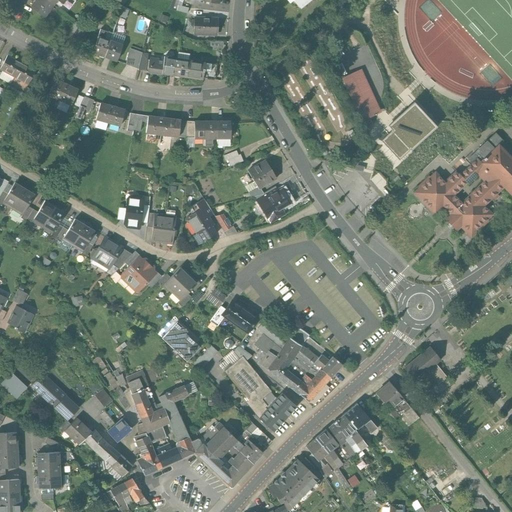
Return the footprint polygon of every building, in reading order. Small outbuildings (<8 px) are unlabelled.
[(45,0),(35,0),(31,7),(44,17),(53,5),(45,0)] [(216,19),(195,18),(194,35),(215,36),(216,19)] [(109,41),(97,37),(92,53),(104,57),(109,41)] [(121,45),(109,41),(104,57),(116,61),(121,45)] [(339,45),(329,50),(334,60),(344,55),(339,45)] [(142,53),(131,49),(127,65),(138,69),(142,54),(142,53)] [(138,69),(137,71),(145,72),(147,55),(142,54),(138,69)] [(21,63),(7,55),(0,68),(0,70),(14,78),(21,63)] [(176,59),(164,57),(163,62),(151,60),(149,73),(174,76),(176,59)] [(204,63),(176,59),(174,76),(202,80),(203,74),(204,63)] [(14,78),(9,86),(23,93),(26,87),(27,87),(36,71),(21,63),(14,78)] [(217,65),(204,63),(203,74),(215,76),(217,65)] [(342,64),(337,66),(342,77),(347,75),(342,64)] [(362,71),(357,73),(377,114),(381,112),(362,71)] [(377,114),(357,73),(343,79),(366,130),(373,127),(368,118),(377,114)] [(66,85),(55,80),(48,95),(59,101),(66,85)] [(78,91),(66,85),(59,101),(71,106),(78,91)] [(27,87),(26,87),(23,93),(19,100),(27,104),(34,91),(27,87)] [(388,127),(397,136),(393,140),(389,135),(381,141),(399,161),(440,127),(414,100),(403,111),(404,113),(388,127)] [(112,107),(100,104),(96,120),(108,123),(112,107)] [(124,110),(112,107),(108,123),(120,127),(124,110)] [(130,114),(127,131),(133,132),(136,115),(130,114)] [(136,115),(133,132),(138,133),(141,116),(136,115)] [(160,118),(148,117),(146,133),(158,135),(160,118)] [(180,121),(160,118),(158,135),(178,138),(180,121)] [(217,122),(204,122),(204,139),(217,139),(217,122)] [(230,122),(217,122),(217,139),(230,139),(230,122)] [(495,135),(474,156),(471,153),(464,161),(470,167),(460,177),(467,184),(468,185),(478,175),(485,183),(492,176),(503,187),(511,196),(511,160),(498,147),(503,142),(495,135)] [(441,155),(450,164),(468,147),(459,138),(441,155)] [(226,154),(229,165),(242,161),(239,150),(226,154)] [(265,161),(248,172),(258,188),(259,190),(260,189),(276,179),(265,161)] [(485,183),(462,205),(454,196),(467,184),(460,177),(456,173),(444,184),(435,175),(430,179),(429,178),(419,189),(420,190),(415,194),(435,214),(442,208),(450,216),(446,220),(452,226),(457,231),(461,227),(471,238),(488,222),(486,220),(491,216),(483,207),(492,199),(494,201),(496,199),(498,197),(496,195),(503,187),(492,176),(485,183)] [(2,182),(0,184),(0,195),(0,196),(3,191),(8,182),(3,179),(1,181),(2,182)] [(18,186),(14,184),(8,194),(2,204),(12,210),(26,188),(19,184),(18,186)] [(275,187),(264,194),(264,195),(263,195),(265,200),(279,192),(275,187)] [(26,188),(12,210),(22,216),(28,206),(34,196),(30,193),(32,191),(26,188)] [(258,188),(249,193),(250,199),(254,198),(263,195),(264,195),(264,194),(260,189),(259,190),(258,188)] [(279,192),(265,200),(263,195),(254,198),(270,224),(285,215),(282,210),(291,204),(283,189),(279,192)] [(136,200),(129,199),(126,201),(124,221),(124,222),(127,227),(138,228),(140,226),(141,223),(143,205),(143,201),(142,198),(138,198),(136,200)] [(203,199),(190,207),(194,213),(186,218),(196,234),(193,236),(198,245),(217,233),(207,218),(201,208),(207,205),(203,199)] [(48,204),(44,202),(38,213),(32,222),(42,228),(56,206),(49,202),(48,204)] [(149,206),(143,205),(141,223),(147,224),(148,213),(149,206)] [(207,205),(201,208),(207,218),(213,215),(207,205)] [(33,209),(28,206),(22,216),(20,218),(25,221),(26,220),(33,209)] [(56,206),(42,228),(52,234),(58,225),(64,214),(60,211),(62,209),(56,206)] [(125,209),(119,208),(117,220),(124,221),(125,209)] [(33,209),(26,220),(31,223),(32,222),(38,213),(33,209)] [(175,212),(167,211),(166,217),(165,217),(161,242),(172,244),(174,231),(175,219),(175,218),(174,218),(175,212)] [(226,219),(223,215),(213,215),(224,232),(231,228),(229,225),(231,224),(228,218),(226,219)] [(165,217),(154,216),(153,228),(151,241),(161,242),(165,217)] [(68,231),(62,241),(72,247),(86,224),(79,220),(78,222),(74,220),(68,231)] [(86,224),(72,247),(82,253),(88,243),(94,232),(90,230),(92,228),(86,224)] [(52,234),(50,237),(55,240),(63,228),(58,225),(52,234)] [(63,228),(55,240),(61,243),(62,241),(68,231),(63,228)] [(121,249),(105,238),(97,251),(95,251),(91,257),(91,259),(95,261),(98,260),(110,267),(111,265),(121,250),(121,249)] [(82,253),(80,255),(85,258),(93,246),(88,243),(82,253)] [(131,256),(121,250),(111,265),(118,269),(124,263),(131,256)] [(131,256),(124,263),(127,266),(130,263),(133,263),(138,257),(138,258),(140,256),(135,252),(131,256)] [(138,257),(133,263),(130,263),(127,266),(127,269),(122,275),(122,278),(129,285),(149,264),(145,260),(141,260),(138,258),(138,257)] [(149,264),(129,285),(136,292),(139,292),(145,285),(148,285),(150,283),(150,280),(156,274),(155,274),(153,271),(153,267),(149,264)] [(170,278),(163,286),(171,294),(189,275),(184,270),(183,271),(180,268),(170,278)] [(156,274),(150,280),(150,283),(148,285),(151,288),(162,277),(157,273),(155,274),(156,274)] [(166,274),(156,284),(160,288),(163,286),(170,278),(166,274)] [(189,275),(171,294),(179,302),(187,294),(196,284),(193,281),(194,279),(189,275)] [(23,292),(18,289),(12,302),(17,304),(23,292)] [(215,290),(208,300),(218,307),(225,297),(215,290)] [(230,293),(221,306),(227,311),(234,302),(234,303),(237,298),(230,293)] [(179,302),(177,304),(182,308),(192,298),(187,294),(179,302)] [(234,303),(234,302),(227,311),(224,316),(247,333),(257,319),(234,303)] [(33,315),(16,306),(7,323),(15,327),(14,329),(24,333),(33,315)] [(186,332),(177,323),(163,339),(186,361),(198,347),(184,334),(186,332)] [(300,328),(291,323),(288,329),(297,333),(300,328)] [(297,350),(285,344),(267,329),(268,328),(262,324),(258,329),(281,349),(280,351),(292,359),(316,374),(320,369),(313,364),(297,350)] [(297,333),(292,340),(289,338),(285,344),(297,350),(300,346),(302,343),(308,335),(300,328),(297,333)] [(308,350),(303,347),(305,345),(302,343),(300,346),(297,350),(313,364),(318,358),(308,350)] [(429,347),(402,368),(414,382),(427,398),(430,401),(451,385),(435,365),(440,361),(429,347)] [(266,354),(259,350),(253,359),(260,364),(266,354)] [(280,351),(276,357),(268,352),(266,354),(260,364),(267,370),(282,381),(292,389),(301,380),(285,370),(292,359),(280,351)] [(318,358),(313,364),(320,369),(330,377),(334,373),(326,364),(329,361),(322,355),(318,358)] [(269,392),(241,357),(224,372),(248,401),(246,403),(259,419),(266,411),(263,408),(266,406),(260,399),(269,392)] [(341,365),(332,357),(329,361),(326,364),(334,373),(341,365)] [(306,374),(301,380),(292,389),(308,402),(330,377),(320,369),(316,374),(313,378),(306,374)] [(110,374),(104,377),(111,387),(117,383),(110,374)] [(25,388),(11,375),(2,384),(16,398),(25,388)] [(66,397),(43,375),(32,387),(55,409),(68,420),(78,409),(66,397)] [(371,398),(364,403),(378,421),(385,414),(389,412),(388,411),(403,399),(389,383),(382,389),(371,398)] [(119,388),(110,394),(114,400),(117,398),(123,394),(119,388)] [(102,389),(94,396),(103,408),(111,401),(102,389)] [(123,394),(117,398),(120,403),(125,410),(135,403),(131,394),(129,389),(123,394)] [(152,414),(143,390),(131,394),(135,403),(143,424),(147,433),(169,424),(163,410),(157,412),(152,414)] [(259,419),(272,432),(295,406),(281,394),(266,411),(259,419)] [(171,399),(160,404),(162,408),(172,402),(171,399)] [(172,402),(162,408),(169,424),(177,443),(188,437),(172,402)] [(356,404),(343,415),(354,429),(363,422),(366,425),(365,426),(370,433),(376,428),(356,404)] [(392,411),(390,413),(389,412),(385,414),(392,423),(398,419),(396,416),(392,411)] [(354,429),(343,415),(328,428),(339,444),(345,440),(343,438),(350,433),(352,435),(350,437),(360,451),(366,446),(354,429)] [(114,424),(107,416),(102,419),(110,427),(114,424)] [(71,424),(64,431),(64,432),(79,445),(84,440),(92,433),(77,418),(71,424)] [(67,420),(58,428),(63,433),(64,432),(64,431),(71,424),(67,420)] [(122,420),(107,433),(116,443),(131,430),(130,429),(132,427),(128,422),(126,424),(122,420)] [(218,423),(209,431),(212,434),(210,437),(212,438),(223,428),(218,423)] [(252,423),(244,431),(249,435),(256,428),(252,423)] [(143,424),(137,426),(138,436),(145,433),(147,433),(143,424)] [(392,435),(385,426),(381,429),(384,432),(388,438),(392,435)] [(212,438),(204,446),(202,445),(201,445),(194,453),(209,467),(217,459),(226,450),(231,445),(236,440),(223,428),(212,438)] [(102,439),(94,431),(92,433),(84,440),(101,457),(111,447),(102,439)] [(336,444),(324,431),(315,439),(327,453),(332,460),(334,458),(336,457),(334,454),(331,449),(336,444)] [(262,432),(256,439),(266,448),(272,442),(262,432)] [(388,438),(384,432),(378,437),(387,450),(394,445),(388,438)] [(17,433),(0,433),(0,445),(17,445),(19,445),(19,437),(17,437),(17,433)] [(153,450),(145,433),(138,436),(140,440),(136,442),(141,454),(153,450)] [(188,437),(177,443),(176,446),(177,448),(181,459),(194,453),(201,445),(199,439),(190,443),(188,437)] [(58,443),(47,438),(44,443),(55,449),(58,443)] [(327,453),(315,439),(305,447),(313,456),(317,461),(319,459),(323,456),(329,462),(332,460),(327,453)] [(248,440),(244,444),(245,445),(244,447),(236,440),(231,445),(252,464),(262,453),(248,440)] [(17,445),(0,445),(0,456),(17,456),(18,456),(17,445)] [(169,445),(159,449),(158,447),(156,449),(159,456),(171,451),(169,445)] [(235,457),(233,459),(232,458),(228,462),(232,466),(228,471),(224,467),(225,466),(217,459),(209,467),(221,478),(231,487),(252,464),(231,445),(226,450),(235,457)] [(355,456),(348,445),(342,449),(350,459),(355,456)] [(120,455),(111,447),(101,457),(105,462),(106,461),(110,466),(120,455)] [(159,456),(156,457),(162,468),(181,459),(177,448),(171,451),(159,456)] [(339,449),(334,454),(336,457),(334,458),(336,460),(340,457),(343,460),(346,458),(339,449)] [(153,450),(141,454),(143,458),(145,463),(151,460),(157,470),(162,468),(156,457),(153,450)] [(61,453),(37,454),(37,458),(35,458),(35,466),(37,466),(37,465),(61,464),(62,464),(61,453)] [(132,466),(120,455),(110,466),(122,477),(132,466)] [(0,456),(0,468),(5,468),(18,468),(18,463),(20,463),(20,456),(18,456),(17,456),(0,456)] [(317,461),(313,456),(309,460),(319,470),(324,466),(319,459),(317,461)] [(444,456),(430,470),(440,480),(453,467),(444,456)] [(145,463),(143,458),(137,461),(144,476),(157,470),(151,460),(145,463)] [(297,460),(286,473),(283,472),(281,475),(281,477),(278,481),(276,480),(275,482),(276,485),(269,489),(273,496),(276,494),(280,501),(282,500),(287,509),(291,506),(317,479),(297,460)] [(94,463),(85,466),(81,468),(84,473),(98,469),(98,462),(94,463)] [(61,464),(37,465),(37,466),(38,477),(62,476),(61,464)] [(324,466),(319,470),(324,478),(333,472),(327,464),(324,466)] [(62,476),(38,477),(36,477),(36,484),(38,484),(38,489),(63,487),(62,476)] [(5,480),(0,480),(0,492),(19,491),(19,492),(21,492),(21,484),(19,484),(19,480),(5,480)] [(144,498),(132,480),(124,484),(130,495),(130,494),(135,503),(144,498)] [(130,495),(124,484),(118,488),(123,498),(128,496),(130,495)] [(118,488),(110,492),(113,499),(115,503),(116,502),(120,508),(126,505),(123,498),(118,488)] [(19,491),(0,492),(0,503),(20,503),(19,492),(19,491)] [(113,507),(104,495),(99,498),(107,511),(113,507)] [(131,502),(128,496),(123,498),(126,505),(130,503),(131,502)] [(144,498),(135,503),(138,507),(149,505),(144,498)] [(480,499),(472,498),(471,507),(487,509),(480,499)] [(0,503),(0,511),(20,511),(20,510),(22,510),(22,502),(20,503),(0,503)]
